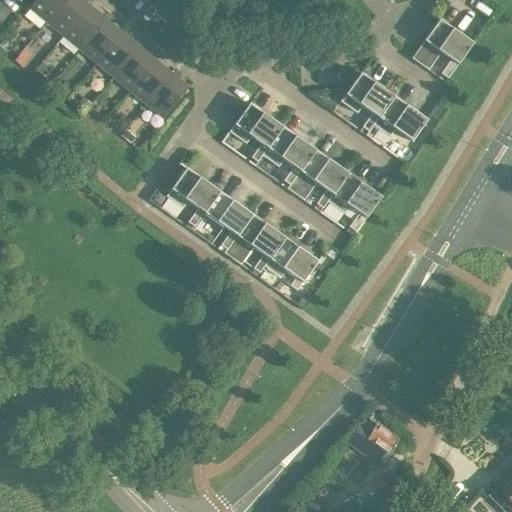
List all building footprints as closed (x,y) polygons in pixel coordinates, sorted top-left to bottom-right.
[(46,23),(65,0),(36,0),(29,9),(46,23)] [(63,37),(88,7),(79,0),(65,0),(46,23),(63,37)] [(80,50),(104,20),(88,7),(63,37),(80,50)] [(96,64),(121,34),(104,20),(80,50),(96,64)] [(439,20),(411,59),(428,71),(440,54),(450,61),(440,74),(448,80),(473,44),(439,20)] [(113,78),(138,48),(121,34),(96,64),(113,78)] [(138,48),(113,78),(130,92),(154,62),(138,48)] [(171,75),(154,62),(130,92),(146,105),(171,75)] [(373,126),(393,97),(360,74),(340,102),(357,114),(362,107),(372,114),(362,128),(368,133),(373,126)] [(171,75),(146,105),(163,119),(188,90),(171,75)] [(65,83),(58,90),(66,96),(72,89),(65,83)] [(427,121),(393,97),(373,126),(389,138),(394,131),(404,138),(395,152),(402,156),(427,121)] [(77,105),(85,111),(90,104),(83,99),(77,105)] [(262,156),(282,128),(249,104),(229,133),(245,145),(250,138),(260,145),(251,158),(257,163),(262,156)] [(437,104),(430,115),(438,121),(445,110),(441,107),(437,104)] [(315,151),(282,128),(262,156),(278,168),(283,161),(293,168),(283,181),(289,186),(287,189),(288,189),(315,151)] [(125,131),(122,135),(131,142),(134,138),(125,131)] [(327,203),(347,174),(315,151),(288,189),(304,200),(316,184),(325,191),(316,204),(322,209),(327,202),(327,203)] [(194,227),(204,214),(215,199),(219,192),(186,169),(166,197),(182,209),(187,202),(197,209),(188,223),(194,227)] [(347,174),(327,203),(343,214),(348,207),(358,214),(348,227),(356,233),(381,198),(347,174)] [(227,251),(252,215),(219,192),(215,199),(204,214),(230,232),(220,246),(227,251)] [(264,267),(284,239),(252,215),(227,251),(225,254),(241,265),(252,248),(262,255),(253,269),(259,273),(264,267)] [(284,239),(264,267),(280,278),(285,271),(295,278),(285,292),(293,297),(318,262),(284,239)] [(328,247),(323,253),(332,259),(336,253),(328,247)] [(361,424),(349,441),(381,464),(387,454),(389,455),(398,439),(376,423),(372,431),(361,424)] [(511,467),(494,486),(511,503),(511,467)] [(335,511),(308,502),(304,511),(335,511)]
